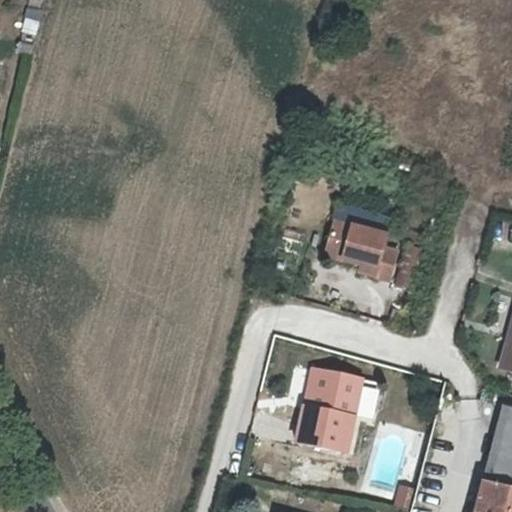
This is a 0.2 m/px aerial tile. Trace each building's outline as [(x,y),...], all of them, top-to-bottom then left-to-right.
[(375,266),(373,274),(387,278),(395,249),(383,245),(386,234),(335,220),(326,253),(361,263),(375,266)] [(359,269),(373,274),(375,266),(361,263),(359,269)] [(511,318),(511,323),(511,324),(511,336),(508,335),(500,366),(511,369),(511,318)] [(315,408),(323,373),(314,371),(306,406),(315,408)] [(364,381),(323,373),(315,408),(306,406),(299,441),(350,452),(364,381)] [(511,435),(511,407),(506,406),(499,432),(511,435)] [(485,483),(511,490),(511,435),(499,432),(485,483)] [(511,511),(511,490),(485,483),(477,511),(511,511)] [(411,511),(417,491),(401,488),(395,511),(411,511)]
